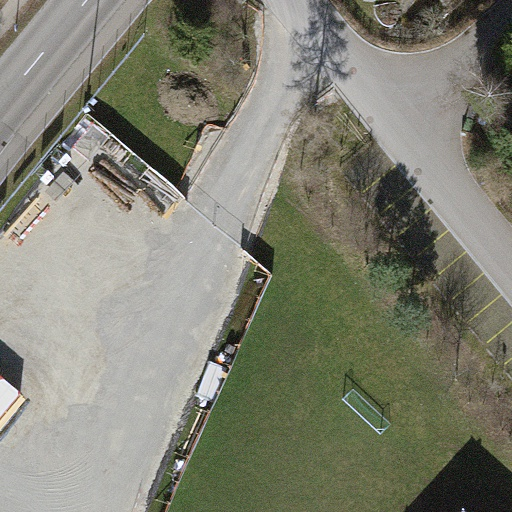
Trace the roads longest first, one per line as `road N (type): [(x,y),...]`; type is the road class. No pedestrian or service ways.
road 1 (residential): [(289,0),(511,275)]
road 2 (tertiary): [(0,108),(89,0)]
